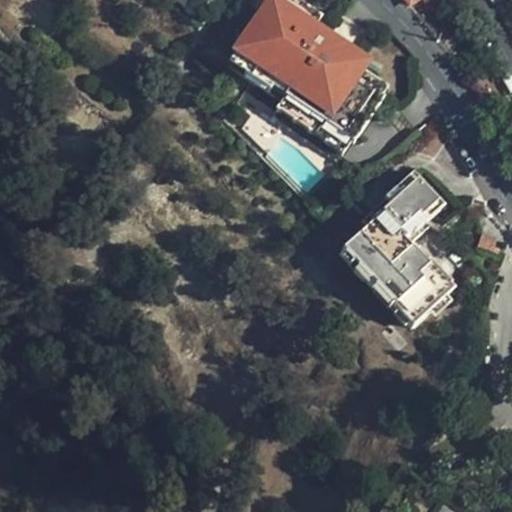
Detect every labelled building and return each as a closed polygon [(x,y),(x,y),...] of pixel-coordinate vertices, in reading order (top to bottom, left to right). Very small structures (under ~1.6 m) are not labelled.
[(280,1),(277,0),(242,53),(234,64),(289,101),(290,99),(356,144),(357,145),(388,100),(348,72),(353,64),(355,61),(335,48),(330,44),(334,38),(320,28),(328,16),(303,0),(302,0),(295,11),(280,1)] [(302,0),(281,0),(280,1),(295,11),(302,0)] [(397,0),(403,9),(417,0),(397,0)] [(394,92),(353,64),(348,72),(388,100),(394,92)] [(348,155),(356,144),(290,99),(289,101),(281,111),(348,155)] [(455,284),(411,239),(444,206),(415,177),(339,254),(412,328),(455,284)] [(501,244),(481,235),(476,246),(496,255),(501,244)]
